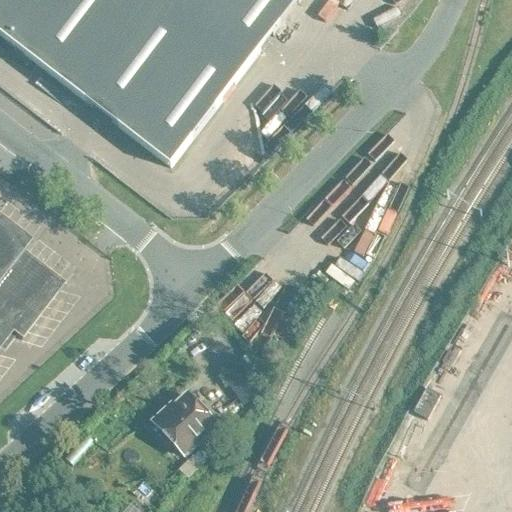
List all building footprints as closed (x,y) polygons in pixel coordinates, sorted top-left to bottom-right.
[(0,0),(0,37),(171,170),(283,25),(301,0),(0,0)] [(0,282),(22,255),(29,245),(0,222),(0,282)] [(63,287),(22,255),(0,282),(0,347),(6,339),(17,347),(63,287)] [(267,391),(244,356),(221,372),(244,407),(267,391)] [(441,397),(431,392),(427,390),(413,415),(427,422),(441,397)] [(186,460),(217,430),(187,399),(171,414),(168,411),(153,424),(186,460)]
